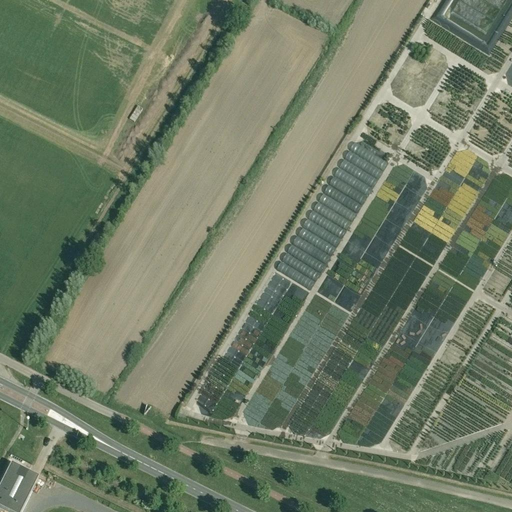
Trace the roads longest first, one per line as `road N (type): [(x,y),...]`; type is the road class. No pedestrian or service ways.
road 1 (unclassified): [(240,511),(0,391)]
road 2 (unclassified): [(141,428),(0,357)]
